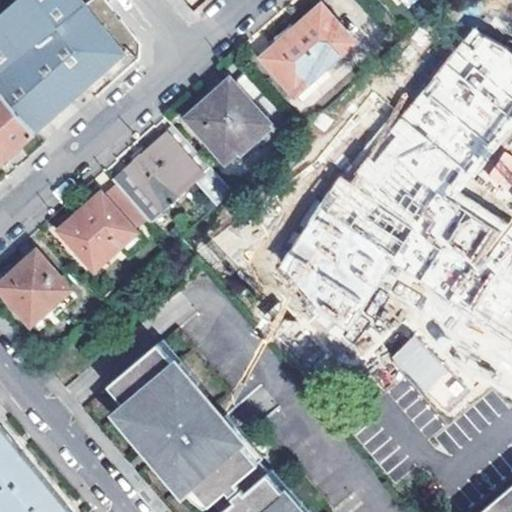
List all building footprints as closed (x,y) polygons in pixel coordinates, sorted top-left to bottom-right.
[(17,0),(0,15),(0,75),(84,5),(79,0),(17,0)] [(124,55),(84,5),(0,75),(0,93),(35,133),(80,93),(88,86),(124,55)] [(264,57),(295,94),(324,68),(326,70),(356,44),(324,6),(285,39),(264,57)] [(477,19),(467,33),(477,41),(487,28),(477,19)] [(460,191),(511,126),(511,46),(487,28),(477,41),(467,33),(437,68),(443,73),(422,99),(416,95),(394,122),(400,127),(378,153),(372,149),(360,163),(367,169),(359,178),(344,168),(285,255),(322,301),(344,315),(387,250),(511,334),(511,246),(477,224),(481,218),(459,203),(465,196),(460,191)] [(437,68),(416,95),(422,99),(443,73),(437,68)] [(188,114),(226,159),(239,147),(238,146),(269,119),(232,77),(210,96),(188,114)] [(35,133),(0,93),(0,164),(17,149),(35,133)] [(277,127),(269,119),(238,146),(239,147),(226,159),(240,159),(277,127)] [(394,122),(372,149),(378,153),(400,127),(394,122)] [(511,126),(460,191),(465,196),(476,186),(497,157),(511,140),(511,126)] [(149,152),(137,163),(129,170),(163,209),(203,174),(168,135),(149,152)] [(136,156),(137,163),(149,152),(142,151),(139,153),(136,156)] [(511,155),(505,151),(487,176),(508,192),(511,186),(511,155)] [(150,221),(163,209),(129,170),(115,183),(116,184),(150,221)] [(61,229),(95,269),(150,221),(116,184),(106,194),(104,193),(88,207),(61,229)] [(511,238),(481,218),(477,224),(511,246),(511,238)] [(0,284),(0,285),(34,324),(72,289),(39,250),(16,271),(0,284)] [(387,250),(344,315),(350,319),(393,254),(387,250)] [(511,345),(450,304),(444,313),(452,318),(511,359),(511,345)] [(311,511),(314,510),(276,465),(271,470),(261,459),(268,454),(231,412),(226,416),(199,385),(205,380),(168,336),(112,383),(131,404),(119,413),(149,450),(184,491),(189,486),(205,507),(213,500),(222,511),(311,511)] [(16,443),(0,424),(0,505),(5,511),(72,511),(69,508),(16,443)] [(511,511),(511,484),(478,511),(511,511)]
